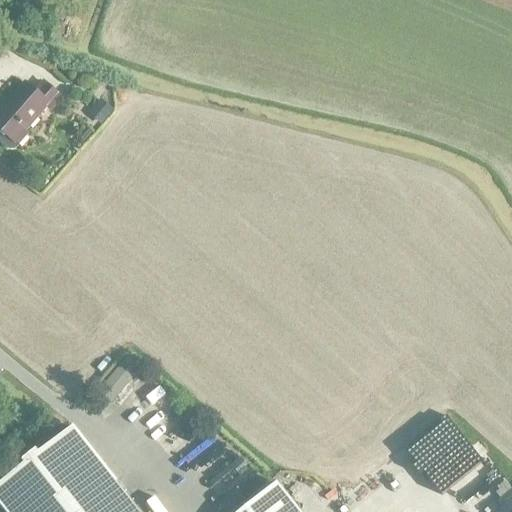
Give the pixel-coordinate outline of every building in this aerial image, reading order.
[(29,133),(27,131),(46,109),(50,112),(63,99),(43,82),(35,91),(25,82),(0,110),(0,131),(1,133),(0,133),(0,144),(1,146),(3,148),(6,150),(8,150),(10,151),(13,150),(15,150),(29,133)] [(122,362),(94,396),(113,412),(141,377),(122,362)] [(131,422),(166,393),(154,379),(120,408),(131,422)] [(24,465),(0,484),(0,504),(6,511),(138,511),(73,427),(38,454),(36,451),(22,462),(24,465)] [(298,511),(276,484),(240,511),(298,511)]
